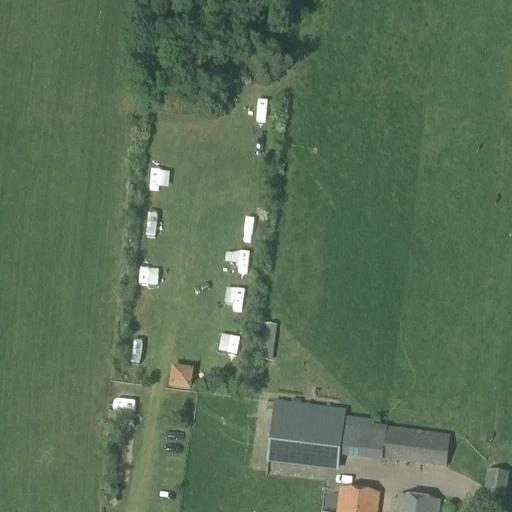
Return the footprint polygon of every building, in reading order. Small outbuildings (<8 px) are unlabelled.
[(243,127),(264,136),(272,116),(251,107),(243,127)] [(169,152),(168,129),(156,129),(157,152),(169,152)] [(176,190),(177,169),(152,168),(152,189),(176,190)] [(170,225),(170,206),(149,206),(149,225),(170,225)] [(257,238),(258,212),(240,211),(239,237),(257,238)] [(165,272),(165,252),(145,252),(145,272),(165,272)] [(158,318),(157,302),(138,303),(138,319),(158,318)] [(259,325),(258,355),(278,356),(279,326),(259,325)] [(228,355),(240,358),(245,335),(233,332),(228,355)] [(131,362),(142,364),(146,347),(135,344),(131,362)] [(193,372),(171,369),(168,391),(190,394),(193,372)] [(445,470),(449,437),(328,424),(329,412),(274,406),(268,461),(337,469),(338,459),(445,470)] [(503,511),(509,476),(486,472),(480,511),(503,511)] [(377,511),(379,496),(339,492),(336,511),(377,511)] [(438,511),(439,505),(399,501),(397,511),(438,511)]
